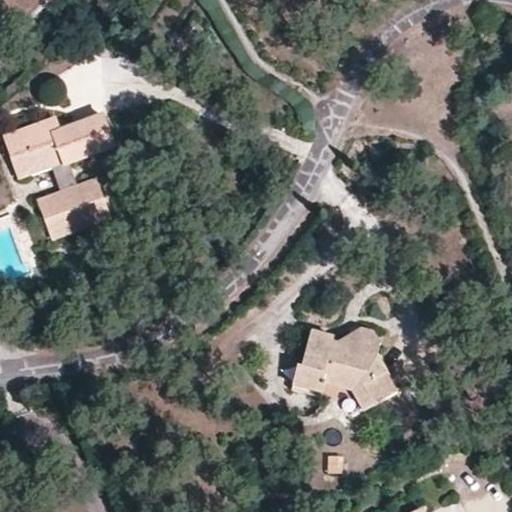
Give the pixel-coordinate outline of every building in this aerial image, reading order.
[(193,19),(180,34),(192,42),(203,29),(193,19)] [(39,200),(50,230),(106,211),(95,180),(77,187),(69,163),(112,146),(101,116),(59,131),(55,120),(5,137),(20,179),(53,168),(61,192),(39,200)] [(106,211),(50,230),(53,237),(108,218),(106,211)] [(360,327),(338,342),(351,346),(367,339),(377,355),(381,339),(374,332),(360,327)] [(351,346),(338,342),(334,341),(334,337),(313,331),(304,367),(298,366),(292,388),(321,397),(325,383),(353,390),(365,411),(398,390),(377,355),(367,339),(351,346)]
